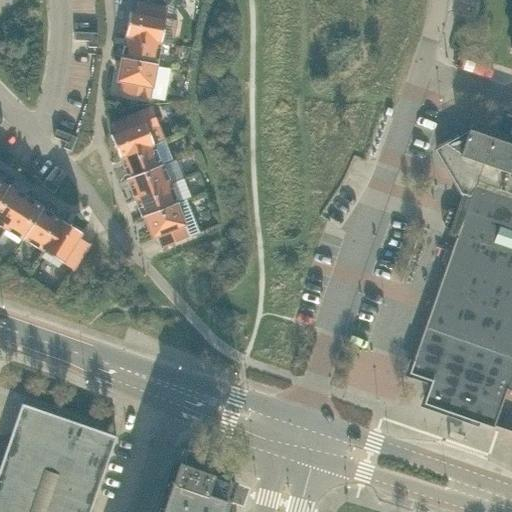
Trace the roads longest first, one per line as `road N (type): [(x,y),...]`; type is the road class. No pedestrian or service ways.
road 1 (residential): [(305,418),(422,63)]
road 2 (tertiary): [(495,484),(305,418)]
road 3 (tertiary): [(296,445),(487,508)]
road 4 (tertiary): [(124,368),(227,423),(296,445)]
road 5 (tertiary): [(305,418),(124,368)]
road 6 (residential): [(36,135),(144,265)]
road 7 (residential): [(55,0),(58,49),(36,135)]
road 8 (tertiary): [(124,368),(0,325)]
